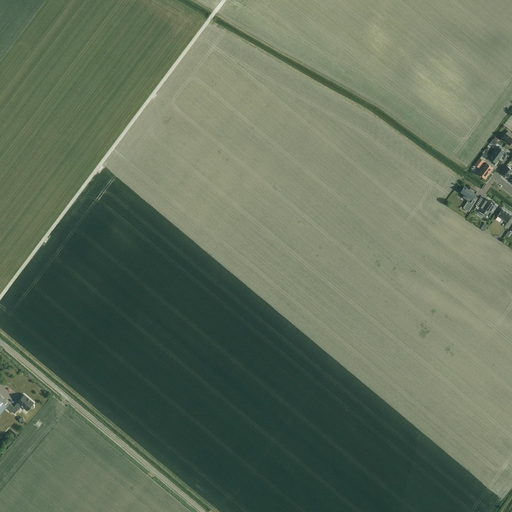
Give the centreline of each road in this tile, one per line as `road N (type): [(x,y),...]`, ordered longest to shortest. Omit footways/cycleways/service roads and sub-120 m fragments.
road 1 (unclassified): [(0,297),(223,0)]
road 2 (unclassified): [(201,511),(0,342)]
